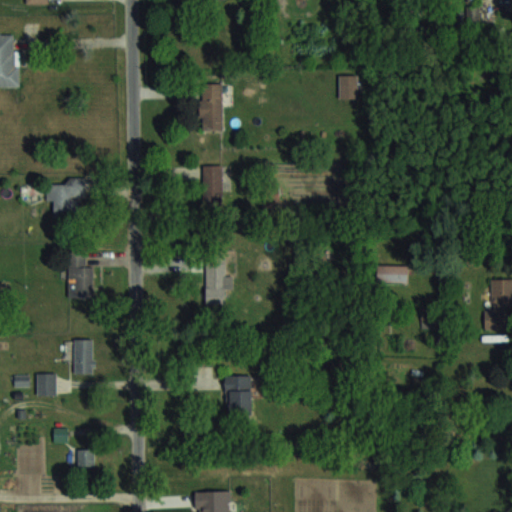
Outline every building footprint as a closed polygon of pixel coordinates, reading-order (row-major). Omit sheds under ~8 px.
[(0,85),(18,86),(17,33),(0,33),(0,85)] [(357,75),(339,75),(339,97),(357,97),(357,75)] [(223,82),(201,82),(201,129),(223,129),(223,82)] [(203,203),(222,203),(222,165),(203,165),(203,203)] [(84,178),(67,178),(67,184),(47,184),(47,212),(84,212),(84,178)] [(68,297),(93,297),(93,265),(86,265),(86,253),(68,253),(68,297)] [(232,288),(232,275),(224,275),(224,256),(205,256),(205,303),(224,303),(224,288),(232,288)] [(377,281),(407,281),(407,265),(377,265),(377,281)] [(484,309),(484,330),(511,330),(511,306),(511,305),(511,278),(492,278),(491,309),(484,309)] [(74,373),(94,373),(94,338),(74,338),(74,373)] [(37,395),(56,395),(56,372),(37,372),(37,395)] [(251,414),(251,374),(226,375),(226,414),(251,414)] [(67,429),(55,428),(54,439),(66,439),(67,429)] [(77,465),(94,465),(94,448),(77,448),(77,465)] [(229,491),(197,491),(196,511),(232,511),(229,511),(229,491)]
